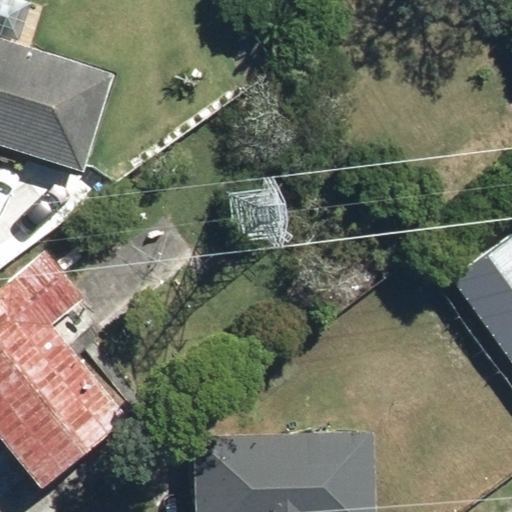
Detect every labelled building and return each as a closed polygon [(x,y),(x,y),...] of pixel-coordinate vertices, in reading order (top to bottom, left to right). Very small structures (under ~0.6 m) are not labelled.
[(110,69),(0,38),(0,155),(79,177),(110,69)] [(0,255),(55,214),(25,174),(0,192),(0,255)] [(511,238),(448,283),(511,376),(511,238)] [(52,269),(0,311),(0,452),(18,475),(0,489),(0,503),(7,511),(35,511),(134,433),(60,340),(90,316),(52,269)] [(364,511),(364,436),(190,435),(188,511),(364,511)]
